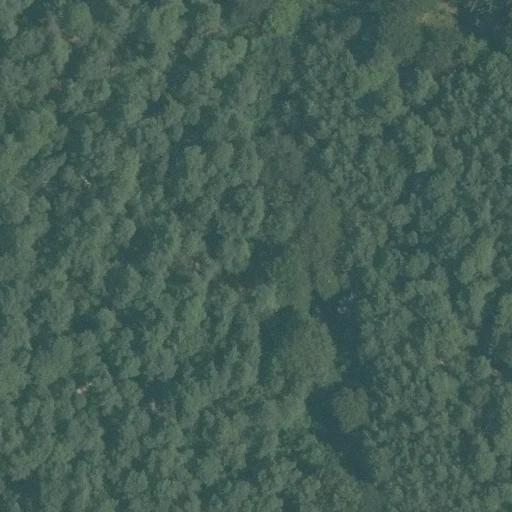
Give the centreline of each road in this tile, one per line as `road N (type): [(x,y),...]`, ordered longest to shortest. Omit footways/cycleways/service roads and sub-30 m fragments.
road 1 (track): [(332,511),(230,0)]
road 2 (track): [(511,58),(357,0)]
